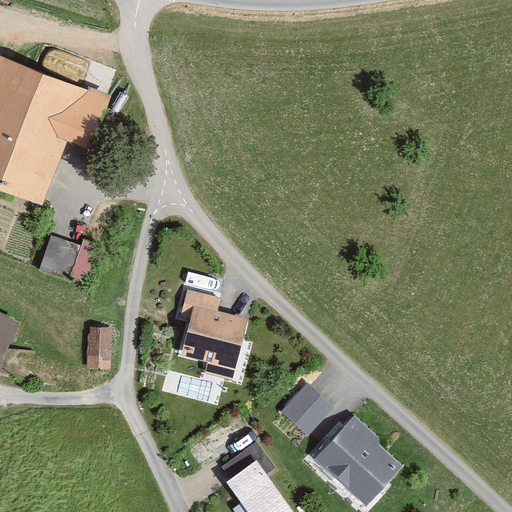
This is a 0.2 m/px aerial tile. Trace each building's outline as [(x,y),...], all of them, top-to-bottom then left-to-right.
[(122,93),(0,48),(0,180),(52,200),(74,139),(102,149),(122,93)] [(89,242),(59,233),(48,269),(78,278),(89,242)] [(199,301),(225,307),(227,296),(194,288),(187,316),(195,317),(199,301)] [(39,319),(0,301),(0,365),(16,372),(39,319)] [(225,307),(199,301),(195,317),(187,353),(218,360),(214,374),(242,381),(258,316),(225,307)] [(118,327),(94,326),(93,367),(117,368),(118,327)] [(171,370),(168,391),(214,397),(217,376),(171,370)] [(330,406),(302,382),(276,414),(305,437),(330,406)] [(354,417),(309,459),(366,507),(404,465),(354,417)] [(294,511),(257,459),(226,480),(248,511),(294,511)]
